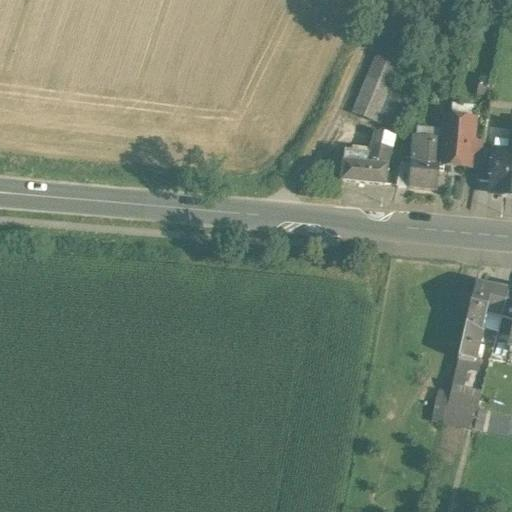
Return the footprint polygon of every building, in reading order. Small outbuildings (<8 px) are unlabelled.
[(396,6),(351,116),(373,125),(419,15),(396,6)] [(389,97),(377,126),(397,135),(409,105),(389,97)] [(458,121),(450,120),(445,124),(443,145),(445,145),(442,169),(466,171),(468,150),(470,150),(471,146),(472,126),(462,125),(458,121)] [(443,145),(412,142),(407,193),(435,196),(438,169),(442,169),(445,145),(443,145)] [(482,148),(471,146),(470,150),(468,150),(466,171),(477,172),(481,154),(482,148)] [(368,155),(351,152),(350,157),(343,156),(341,186),(383,190),(385,172),(390,153),(370,148),(368,155)] [(493,155),(481,154),(477,172),(474,186),(490,187),(493,155)] [(511,161),(509,161),(509,157),(493,155),(490,187),(489,197),(499,198),(499,201),(511,202),(511,161)] [(508,296),(474,288),(464,332),(457,363),(467,366),(473,367),(475,358),(480,359),(482,352),(477,350),(485,317),(501,321),(508,296)] [(501,321),(511,323),(511,296),(508,296),(501,321)] [(467,366),(457,363),(451,390),(461,393),(467,366)] [(461,393),(451,390),(446,414),(466,419),(468,411),(476,413),(480,397),(461,393)]
